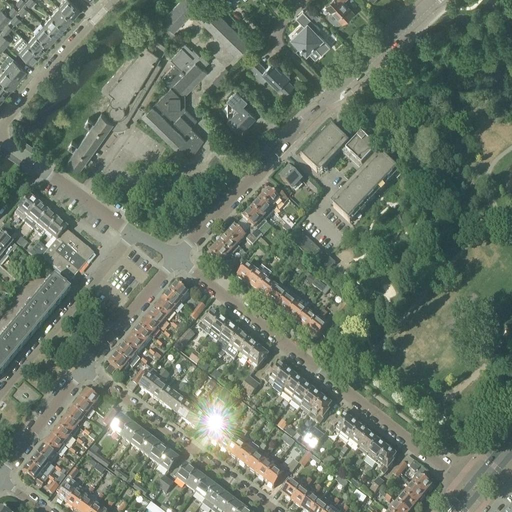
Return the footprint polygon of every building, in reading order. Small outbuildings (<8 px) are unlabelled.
[(65,0),(59,7),(71,18),(79,9),(68,0),(65,0)] [(161,78),(162,79),(170,87),(141,117),(175,150),(180,145),(192,157),(203,140),(190,127),(197,120),(186,109),(185,95),(207,73),(202,68),(209,61),(202,55),(201,56),(194,50),(192,51),(172,32),(193,11),(198,16),(198,17),(238,56),(249,44),(210,6),(212,4),(207,0),(202,0),(201,2),(199,0),(198,1),(196,0),(181,0),(163,19),(170,26),(165,31),(169,35),(182,47),(170,58),(175,63),(161,78)] [(332,0),(326,6),(331,11),(329,14),(329,18),(335,24),(339,24),(342,22),(343,23),(353,13),(342,2),(344,0),(332,0)] [(7,13),(11,16),(16,10),(13,6),(7,13)] [(23,6),(18,13),(22,16),(28,10),(23,6)] [(59,7),(51,16),(63,27),(71,18),(59,7)] [(1,10),(0,11),(0,18),(5,23),(9,18),(1,10)] [(298,32),(292,37),(301,47),(300,47),(302,49),(303,48),(307,52),(313,47),(315,49),(316,49),(321,55),(330,47),(316,32),(320,29),(303,11),(296,17),(304,26),(298,32)] [(15,15),(10,22),(14,25),(20,19),(15,15)] [(51,16),(43,25),(55,36),(63,27),(51,16)] [(7,24),(2,30),(7,34),(12,28),(7,24)] [(55,36),(43,25),(35,33),(47,44),(55,36)] [(35,33),(28,42),(40,53),(47,44),(35,33)] [(1,34),(0,34),(0,41),(6,46),(10,41),(1,34)] [(110,98),(110,99),(111,100),(111,101),(110,101),(109,102),(108,103),(108,104),(107,105),(107,106),(107,107),(106,107),(106,108),(106,109),(106,110),(106,111),(107,112),(107,114),(108,115),(108,116),(109,116),(108,118),(101,113),(95,122),(88,118),(85,123),(91,128),(78,145),(72,141),(68,146),(74,151),(68,160),(69,161),(67,164),(76,171),(79,167),(80,168),(85,161),(88,163),(90,160),(87,158),(109,128),(113,129),(117,130),(123,129),(128,127),(126,123),(128,121),(161,65),(158,63),(167,47),(152,36),(145,43),(142,41),(100,90),(110,98)] [(40,53),(28,42),(19,51),(31,62),(40,53)] [(8,54),(0,63),(0,65),(17,79),(25,70),(12,59),(13,58),(8,54)] [(250,69),(249,70),(259,79),(263,83),(268,77),(279,87),(286,94),(295,87),(286,79),(289,76),(283,70),(281,71),(272,62),(265,69),(264,67),(257,61),(250,69)] [(0,65),(0,81),(9,89),(17,79),(0,65)] [(212,81),(217,85),(218,87),(231,74),(225,68),(212,81)] [(0,81),(0,97),(1,98),(9,89),(0,81)] [(237,90),(228,99),(238,109),(228,119),(234,125),(230,129),(237,135),(256,116),(255,114),(247,107),(244,104),(248,100),(237,90)] [(316,174),(346,143),(329,127),(300,158),(316,174)] [(361,169),(376,152),(360,137),(345,154),(361,169)] [(381,157),(333,209),(349,225),(398,173),(381,157)] [(279,180),(291,190),(300,181),(288,170),(279,180)] [(305,186),(318,197),(322,193),(310,181),(305,186)] [(269,191),(260,200),(271,211),(280,202),(283,205),(284,205),(288,201),(277,191),(273,195),(269,191)] [(28,198),(14,215),(23,223),(38,206),(28,198)] [(260,200),(251,210),(264,221),(265,222),(273,213),(271,211),(260,200)] [(38,206),(23,223),(33,231),(47,214),(38,206)] [(251,210),(242,220),(250,228),(247,232),(258,243),(265,250),(268,247),(261,239),(262,238),(258,233),(266,224),(265,222),(264,221),(251,210)] [(47,214),(33,231),(42,239),(44,236),(56,222),(47,214)] [(155,215),(151,219),(157,223),(160,219),(155,215)] [(285,225),(291,230),(293,227),(284,218),(281,221),(285,225)] [(56,222),(44,236),(54,245),(57,241),(56,240),(64,232),(66,230),(56,222)] [(285,225),(282,229),(287,234),(291,230),(285,225)] [(14,234),(4,226),(0,231),(10,239),(14,234)] [(234,228),(225,237),(236,247),(245,238),(247,241),(253,247),(258,243),(247,232),(243,236),(234,228)] [(48,252),(42,259),(46,263),(53,255),(62,245),(84,265),(92,256),(64,232),(56,240),(57,241),(54,245),(48,252)] [(293,245),(325,275),(330,270),(334,266),(329,261),(302,235),(293,245)] [(0,236),(0,252),(7,258),(11,253),(13,254),(16,250),(11,245),(0,236)] [(225,237),(217,245),(228,256),(236,247),(225,237)] [(19,247),(23,242),(20,239),(15,244),(19,247)] [(42,259),(48,252),(38,244),(28,255),(38,263),(42,259)] [(62,245),(53,255),(77,274),(84,265),(62,245)] [(212,247),(208,251),(210,253),(208,254),(220,265),(228,256),(217,245),(214,249),(212,247)] [(53,255),(46,263),(51,267),(50,268),(69,283),(77,274),(53,255)] [(265,263),(269,257),(266,255),(261,261),(265,263)] [(226,269),(230,273),(238,264),(233,260),(226,269)] [(246,265),(236,278),(247,286),(256,273),(246,265)] [(256,273),(247,286),(256,294),(266,281),(267,281),(273,273),(269,270),(263,278),(256,273)] [(315,280),(309,276),(305,281),(307,283),(306,284),(310,287),(315,280)] [(17,278),(14,281),(20,286),(23,283),(17,278)] [(266,281),(256,294),(266,301),(280,285),(283,281),(279,278),(273,286),(267,281),(266,281)] [(32,303),(49,317),(68,294),(52,280),(32,303)] [(169,293),(182,304),(189,296),(182,289),(182,288),(178,285),(177,286),(176,285),(169,293)] [(280,285),(266,301),(276,309),(293,289),(289,286),(286,290),(280,285)] [(293,289),(276,309),(286,317),(296,305),(290,300),(296,291),(293,289)] [(182,304),(169,293),(168,294),(167,294),(163,298),(164,298),(161,302),(174,313),(182,304)] [(174,313),(161,302),(154,311),(167,322),(174,313)] [(337,313),(343,317),(351,306),(346,302),(337,313)] [(32,303),(13,326),(30,340),(49,317),(32,303)] [(195,311),(199,315),(205,309),(200,305),(195,311)] [(296,305),(286,317),(296,325),(306,313),(299,307),(296,305)] [(306,313),(296,325),(306,333),(319,316),(309,308),(306,313)] [(149,316),(146,320),(159,331),(167,322),(154,311),(153,312),(152,311),(148,316),(149,316)] [(199,315),(195,311),(190,318),(194,322),(199,315)] [(211,312),(200,325),(210,333),(221,320),(216,316),(217,315),(213,312),(212,313),(211,312)] [(319,316),(306,333),(316,341),(320,336),(323,339),(333,327),(329,324),(322,319),(326,314),(323,312),(319,316)] [(146,320),(138,328),(151,340),(159,331),(146,320)] [(221,320),(210,333),(219,340),(230,327),(226,323),(222,320),(222,321),(221,320)] [(13,326),(0,341),(0,354),(10,363),(30,340),(13,326)] [(219,340),(216,344),(221,348),(221,351),(224,353),(227,350),(229,348),(239,334),(235,331),(236,330),(232,327),(231,328),(230,327),(219,340)] [(151,340),(138,328),(131,337),(144,348),(151,340)] [(182,347),(186,344),(193,336),(189,332),(178,343),(182,347)] [(239,334),(229,348),(238,355),(249,342),(248,341),(248,340),(244,337),(244,338),(239,334)] [(144,348),(131,337),(130,339),(129,338),(125,342),(126,343),(123,346),(136,357),(144,348)] [(249,342),(238,355),(247,362),(258,349),(257,348),(258,348),(254,345),(253,345),(249,342)] [(123,346),(116,355),(129,366),(136,357),(123,346)] [(258,349),(247,362),(257,370),(268,357),(266,356),(267,355),(263,352),(262,352),(258,349)] [(202,358),(195,353),(189,360),(196,365),(202,358)] [(0,375),(10,363),(0,354),(0,375)] [(129,366),(116,355),(115,356),(114,356),(110,360),(111,361),(108,365),(121,375),(129,366)] [(203,362),(200,367),(206,372),(209,367),(203,362)] [(275,384),(285,371),(283,369),(284,369),(280,365),(279,366),(278,365),(273,370),(272,368),(261,381),(266,385),(268,384),(273,388),(275,385),(275,384)] [(191,366),(186,372),(192,377),(197,370),(191,366)] [(165,373),(160,379),(157,383),(148,395),(157,402),(167,390),(162,387),(169,376),(171,373),(168,370),(166,373),(165,373)] [(215,371),(211,376),(217,381),(221,376),(215,371)] [(289,374),(285,371),(275,384),(275,385),(284,392),(295,378),(293,377),(293,376),(289,373),(289,374)] [(143,379),(138,375),(132,383),(137,386),(143,379)] [(138,388),(148,395),(157,383),(147,376),(138,388)] [(126,387),(130,382),(124,378),(120,382),(126,387)] [(295,378),(284,392),(282,395),(291,402),(304,385),(303,384),(299,381),(299,382),(295,378)] [(244,395),(253,383),(248,379),(238,391),(244,395)] [(206,388),(211,391),(215,386),(210,382),(206,388)] [(259,387),(253,383),(244,395),(249,399),(259,387)] [(304,385),(291,402),(300,410),(313,393),(309,389),(309,388),(305,386),(304,385)] [(188,390),(184,387),(180,393),(184,396),(188,390)] [(167,390),(157,402),(167,410),(176,397),(167,390)] [(221,403),(228,393),(223,390),(216,400),(221,403)] [(87,391),(79,401),(93,411),(100,402),(92,395),(93,394),(89,391),(88,392),(87,391)] [(233,397),(228,393),(221,403),(226,407),(233,397)] [(315,394),(313,393),(300,410),(308,416),(307,417),(308,418),(323,400),(318,397),(319,396),(315,393),(315,394)] [(186,405),(176,397),(167,410),(177,417),(186,405)] [(276,408),(283,400),(279,397),(273,405),(276,408)] [(324,401),(323,400),(308,418),(318,426),(328,413),(327,411),(331,406),(329,404),(325,401),(324,401)] [(75,406),(72,409),(85,420),(93,411),(79,401),(78,401),(74,405),(75,406)] [(203,402),(199,407),(203,411),(207,405),(203,402)] [(195,412),(186,405),(177,417),(186,424),(195,412)] [(72,409),(65,418),(78,429),(85,420),(72,409)] [(216,428),(207,440),(217,447),(226,434),(230,430),(221,423),(228,413),(224,410),(224,409),(216,419),(212,425),(216,428)] [(111,410),(104,420),(109,424),(116,413),(111,410)] [(195,412),(186,424),(196,431),(205,419),(195,412)] [(339,435),(350,421),(348,420),(349,419),(345,416),(344,417),(342,415),(338,420),(336,419),(326,432),(331,436),(335,431),(339,435)] [(120,438),(130,424),(121,417),(111,430),(120,438)] [(61,424),(58,428),(71,438),(78,429),(65,418),(64,419),(63,419),(60,423),(61,424)] [(354,424),(350,421),(339,435),(349,442),(359,429),(358,427),(354,424)] [(281,422),(277,428),(282,432),(287,426),(281,422)] [(130,424),(120,438),(130,445),(140,431),(130,424)] [(226,434),(217,447),(226,454),(236,441),(239,436),(234,432),(238,427),(234,424),(230,430),(226,434)] [(58,428),(51,437),(64,447),(71,438),(58,428)] [(359,429),(349,442),(358,449),(369,436),(368,435),(368,434),(364,431),(364,432),(359,429)] [(97,439),(86,430),(83,434),(94,442),(97,439)] [(286,434),(292,438),(295,434),(289,430),(286,434)] [(309,446),(318,434),(313,430),(304,442),(309,446)] [(149,438),(140,431),(130,445),(139,452),(149,438)] [(318,434),(309,446),(306,450),(310,453),(313,450),(323,437),(318,434)] [(294,443),(284,435),(280,440),(290,448),(294,443)] [(370,436),(369,436),(358,449),(367,457),(378,443),(373,440),(374,439),(370,436)] [(51,437),(44,446),(57,456),(64,447),(51,437)] [(149,438),(139,452),(148,459),(158,445),(149,438)] [(236,441),(226,454),(235,461),(245,448),(236,441)] [(378,443),(367,457),(376,464),(375,466),(387,450),(383,447),(384,447),(380,444),(379,444),(378,443)] [(168,453),(158,445),(148,459),(158,466),(168,453)] [(39,451),(36,454),(50,465),(56,457),(57,456),(44,446),(43,447),(42,446),(38,450),(39,451)] [(245,448),(235,461),(245,468),(254,455),(245,448)] [(341,458),(347,450),(344,448),(338,456),(341,458)] [(100,465),(103,460),(89,450),(86,455),(100,465)] [(387,450),(375,466),(380,469),(377,472),(383,476),(393,463),(391,462),(395,457),(393,455),(393,454),(390,451),(389,452),(387,450)] [(177,460),(168,453),(158,466),(167,473),(177,460)] [(32,460),(29,463),(43,474),(50,465),(36,454),(36,455),(35,455),(31,460),(32,460)] [(312,457),(306,454),(298,465),(303,469),(312,457)] [(254,455),(245,468),(254,475),(263,462),(254,455)] [(329,468),(335,461),(328,455),(322,462),(329,468)] [(263,462),(254,475),(263,482),(276,465),(266,458),(263,462)] [(103,460),(100,465),(106,470),(110,465),(103,460)] [(297,465),(293,462),(285,471),(290,475),(297,465)] [(25,469),(22,473),(40,487),(43,483),(38,479),(43,474),(29,463),(28,465),(27,464),(24,468),(25,469)] [(394,472),(399,476),(406,467),(401,464),(394,472)] [(276,465),(263,482),(273,489),(282,477),(278,473),(281,469),(276,465)] [(185,487),(195,473),(186,466),(176,479),(185,487)] [(110,472),(125,483),(128,479),(114,468),(110,472)] [(72,481),(79,473),(74,470),(68,477),(72,481)] [(195,473),(185,487),(195,494),(205,480),(195,473)] [(54,483),(58,487),(61,484),(50,476),(48,479),(53,484),(54,483)] [(161,491),(169,481),(164,477),(156,487),(161,491)] [(418,477),(411,486),(423,496),(430,488),(429,486),(430,485),(426,482),(425,483),(418,477)] [(66,506),(79,488),(76,486),(77,485),(68,478),(56,493),(59,495),(56,499),(57,500),(61,504),(62,503),(66,506)] [(294,478),(281,495),(285,499),(284,500),(288,503),(289,501),(290,502),(303,485),(298,482),(294,478)] [(303,485),(290,502),(299,509),(313,491),(308,487),(312,482),(308,479),(303,485)] [(347,482),(357,489),(359,486),(350,479),(347,482)] [(214,487),(205,480),(195,494),(204,501),(214,487)] [(373,496),(383,484),(377,480),(368,492),(373,496)] [(173,485),(169,481),(161,491),(166,494),(173,485)] [(54,483),(53,484),(47,492),(52,496),(58,487),(54,483)] [(313,491),(299,509),(303,511),(311,511),(322,499),(317,495),(321,489),(317,486),(313,491)] [(423,496),(411,486),(403,495),(416,505),(419,502),(420,503),(423,499),(422,498),(423,496)] [(214,487),(204,501),(205,501),(202,505),(210,511),(223,495),(214,487)] [(72,510),(74,511),(76,511),(86,499),(87,500),(91,495),(94,490),(90,488),(87,492),(87,493),(87,494),(80,489),(79,488),(66,506),(67,506),(66,508),(71,511),(72,510)] [(141,488),(138,493),(144,497),(147,493),(141,488)] [(105,489),(96,499),(100,502),(108,491),(105,489)] [(356,492),(352,497),(362,504),(366,498),(356,492)] [(223,495),(210,511),(224,511),(233,502),(223,495)] [(409,511),(416,505),(403,495),(395,504),(405,511),(409,511)] [(322,499),(311,511),(325,511),(327,510),(331,505),(323,498),(322,499)] [(87,500),(86,499),(76,511),(91,511),(95,506),(87,500)] [(166,511),(169,509),(156,499),(152,504),(163,511),(166,511)] [(327,510),(325,511),(340,511),(336,508),(340,503),(336,500),(332,505),(331,505),(327,510)] [(239,511),(242,509),(233,502),(224,511),(239,511)] [(123,503),(116,511),(122,511),(127,506),(123,503)]
